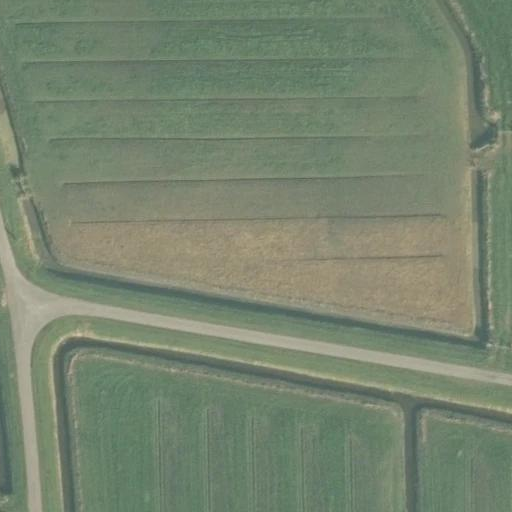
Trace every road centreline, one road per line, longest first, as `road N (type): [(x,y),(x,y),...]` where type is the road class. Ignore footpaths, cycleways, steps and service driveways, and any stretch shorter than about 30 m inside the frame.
road 1 (unclassified): [(511,380),(17,298)]
road 2 (unclassified): [(33,511),(17,298)]
